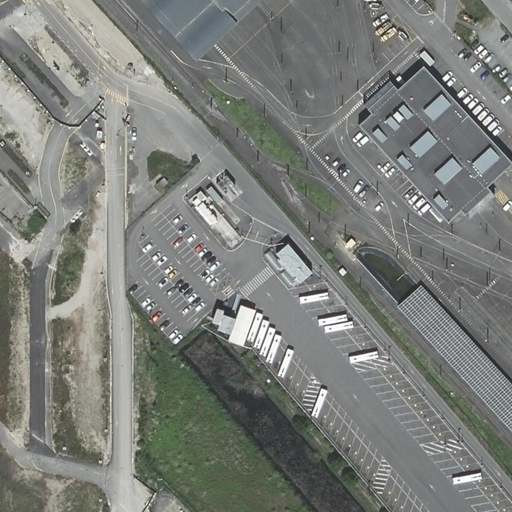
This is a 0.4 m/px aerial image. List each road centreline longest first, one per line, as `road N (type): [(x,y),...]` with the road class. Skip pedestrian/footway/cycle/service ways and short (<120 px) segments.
road 1 (residential): [(38,460),(42,270)]
road 2 (unknown): [(292,135),(433,31)]
road 3 (residential): [(42,270),(54,208),(0,148)]
